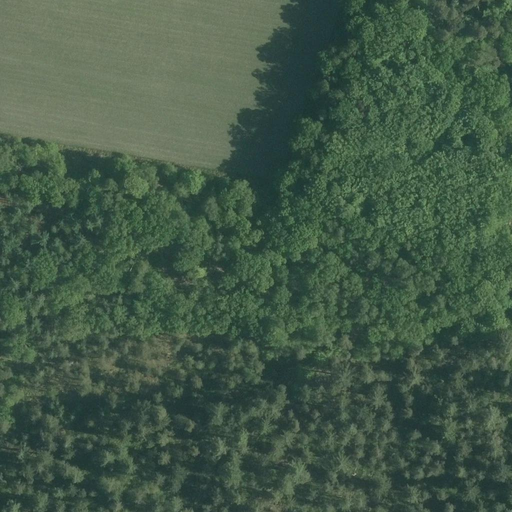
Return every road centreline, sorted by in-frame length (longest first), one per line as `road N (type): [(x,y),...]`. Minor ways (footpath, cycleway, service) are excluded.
road 1 (track): [(511,306),(367,336),(118,220),(0,184)]
road 2 (track): [(384,335),(484,125),(511,112)]
